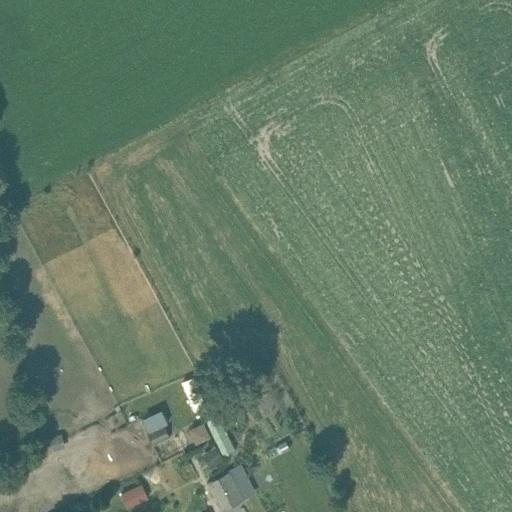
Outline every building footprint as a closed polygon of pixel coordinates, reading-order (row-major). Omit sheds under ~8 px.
[(193,375),(182,380),(197,415),(208,410),(193,375)] [(204,421),(190,427),(196,442),(211,435),(204,421)] [(164,425),(147,433),(153,444),(170,436),(164,425)] [(215,445),(204,452),(214,466),(225,458),(215,445)] [(230,469),(207,481),(221,510),(245,499),(237,483),(230,469)] [(141,483),(121,492),(128,506),(148,497),(141,483)]
